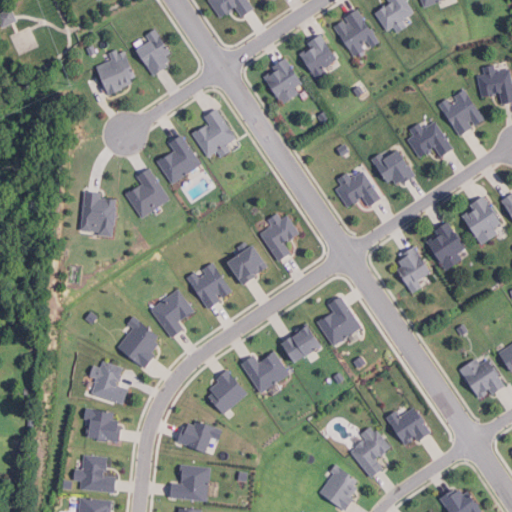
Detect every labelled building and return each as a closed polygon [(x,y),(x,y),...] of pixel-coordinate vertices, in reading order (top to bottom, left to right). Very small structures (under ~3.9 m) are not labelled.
[(246,0),(252,8),(241,16),(234,5),(230,8),(232,10),(226,14),(225,13),(219,17),(207,0),(246,0)] [(390,0),(393,3),(378,13),(390,31),(396,26),(399,32),(408,26),(405,20),(417,13),(408,0),(390,0)] [(18,22),(14,9),(0,13),(0,16),(4,27),(18,22)] [(353,56),(332,26),(342,19),(345,23),(347,22),(343,17),(356,9),(379,42),(371,47),(366,39),(360,43),(364,48),(353,56)] [(173,52),(158,30),(136,45),(157,75),(173,64),(167,56),(173,52)] [(296,49),(315,79),(325,73),(322,69),(337,60),(320,34),(296,49)] [(89,55),(86,47),(93,44),(96,52),(89,55)] [(106,55),(108,60),(95,65),(107,95),(136,83),(122,49),(106,55)] [(293,86),(298,82),(283,59),(260,73),(280,105),(298,93),(293,86)] [(511,68),(498,70),(497,64),(480,67),(485,96),(502,93),(504,104),(511,102),(511,68)] [(358,96),(353,90),(358,86),(363,92),(358,96)] [(438,104),(459,136),(472,127),(468,122),(471,120),(474,125),(484,118),(464,89),(453,95),(456,100),(450,104),(446,98),(438,104)] [(229,144),(239,138),(220,107),(207,115),(211,123),(196,132),(210,156),(220,150),(223,156),(233,151),(229,144)] [(317,115),(324,110),(330,118),(322,123),(317,115)] [(423,156),(438,147),(444,157),(456,149),(438,119),(425,127),(422,122),(408,131),(423,156)] [(172,183),(201,164),(181,134),(168,143),(173,151),(157,162),(172,183)] [(336,148),(343,143),(348,151),(341,156),(336,148)] [(369,159),(380,152),(384,157),(396,149),(414,175),(402,184),(399,180),(395,183),(392,179),(386,183),(369,159)] [(339,188),(349,207),(366,198),(370,206),(382,200),(366,167),(340,180),(343,186),(339,188)] [(125,194),(141,184),(136,177),(148,168),(169,199),(141,217),(125,194)] [(84,191),(80,230),(98,232),(98,235),(111,237),(115,200),(99,199),(99,193),(84,191)] [(511,193),(501,199),(511,223),(511,193)] [(497,229),(505,223),(487,196),(464,212),(486,245),(501,234),(497,229)] [(260,233),(277,260),(290,251),(284,241),(299,232),(287,213),(280,217),(277,212),(268,217),(273,224),(260,233)] [(465,260),(460,253),(468,248),(452,222),(427,237),(448,271),(465,260)] [(226,260),(241,284),(256,275),(255,273),(267,265),(252,242),(247,245),(245,241),(238,245),(241,250),(226,260)] [(437,275),(417,246),(396,260),(416,289),(437,275)] [(186,275),(207,307),(219,299),(216,295),(219,293),(221,296),(231,290),(212,260),(201,267),(204,272),(199,275),(195,270),(186,275)] [(150,308),(177,288),(193,309),(178,319),(184,327),(171,337),(150,308)] [(318,320),(333,343),(360,326),(340,294),(327,302),(333,311),(318,320)] [(92,322),(97,315),(90,310),(85,317),(92,322)] [(127,322),(132,315),(157,334),(154,339),(158,342),(151,351),(155,354),(144,367),(117,346),(133,326),(127,322)] [(306,323),(320,344),(293,361),(280,340),(306,323)] [(468,331),(463,324),(457,328),(461,335),(468,331)] [(498,353),(511,343),(511,371),(511,372),(498,353)] [(240,361),(260,392),(289,373),(274,350),(258,360),(253,353),(240,361)] [(358,367),(353,360),(361,354),(366,362),(358,367)] [(472,363),(470,361),(457,370),(476,399),(501,382),(483,356),(472,363)] [(98,377),(94,394),(127,403),(131,388),(121,385),(126,366),(104,360),(102,367),(95,365),(92,376),(98,377)] [(222,413),(248,392),(227,367),(214,377),(217,380),(209,387),(213,392),(208,396),(222,413)] [(338,381),(333,374),(339,371),(343,377),(338,381)] [(404,444),(385,415),(396,408),(400,414),(413,405),(430,431),(418,439),(414,432),(409,435),(412,439),(404,444)] [(117,440),(105,438),(105,440),(95,439),(95,437),(86,435),(89,418),(83,418),(85,406),(112,411),(111,418),(117,419),(117,424),(120,425),(117,440)] [(204,451),(210,436),(218,439),(222,429),(195,418),(193,423),(188,421),(185,427),(182,426),(176,440),(204,451)] [(380,458),(393,446),(375,426),(351,448),(375,476),(387,466),(380,458)] [(79,488),(80,480),(73,479),(74,467),(81,468),(83,454),(107,456),(106,470),(102,470),(102,474),(115,475),(113,492),(79,488)] [(207,500),(210,466),(182,463),(180,482),(171,482),(170,496),(207,500)] [(365,482),(338,464),(321,489),(347,508),(365,482)] [(238,479),(239,470),(247,471),(246,480),(238,479)] [(71,488),(72,479),(63,478),(62,487),(71,488)] [(445,511),(476,511),(462,483),(437,495),(445,511)] [(77,511),(79,496),(111,499),(109,511),(77,511)]
